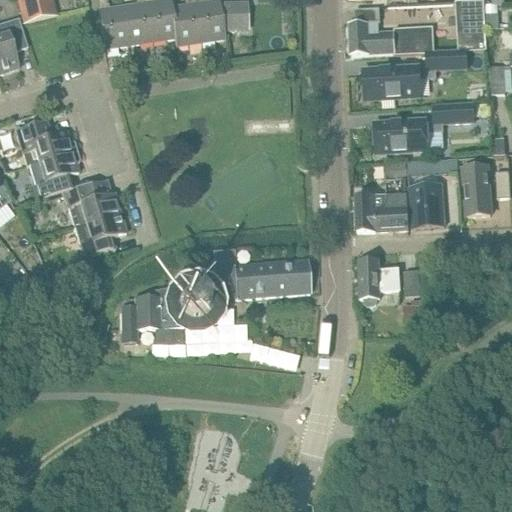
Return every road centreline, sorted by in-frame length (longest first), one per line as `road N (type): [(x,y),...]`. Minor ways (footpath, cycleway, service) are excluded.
road 1 (secondary): [(293,511),(333,354),(335,246)]
road 2 (secondary): [(335,246),(325,0)]
road 3 (track): [(145,399),(53,445),(0,502)]
road 4 (residential): [(335,246),(511,241)]
road 5 (residential): [(145,237),(92,96)]
